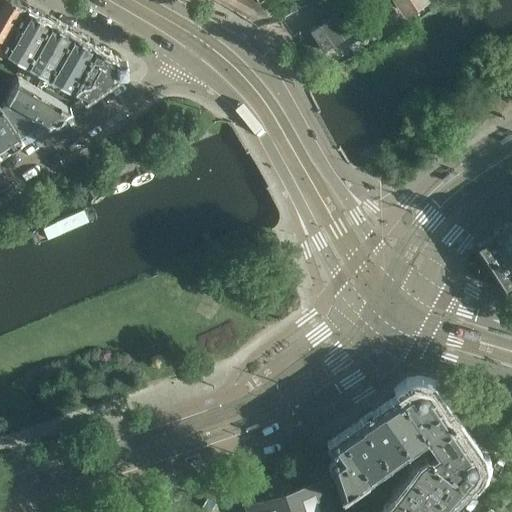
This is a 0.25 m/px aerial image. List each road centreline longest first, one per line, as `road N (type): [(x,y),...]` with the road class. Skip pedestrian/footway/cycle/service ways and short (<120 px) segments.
road 1 (tertiary): [(35,511),(268,432),(351,382),(394,339)]
road 2 (tertiary): [(355,303),(241,389),(0,471)]
road 3 (residential): [(0,182),(169,69),(197,39)]
road 4 (tertiary): [(302,166),(317,242),(355,303)]
road 5 (tertiary): [(419,291),(459,223),(511,181)]
road 6 (tertiary): [(389,264),(339,194),(302,166)]
road 7 (tertiary): [(197,39),(251,86),(283,131)]
road 8 (tertiary): [(394,339),(511,378)]
